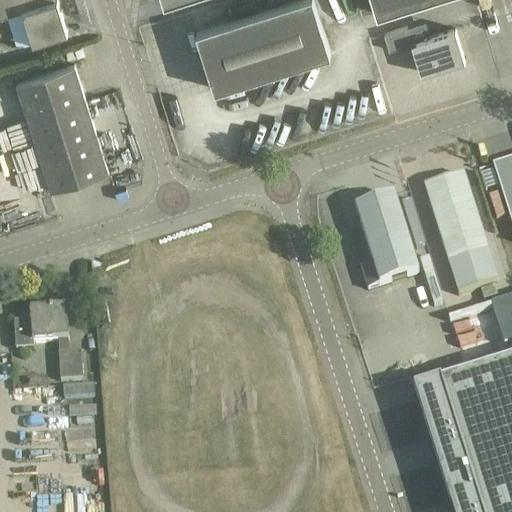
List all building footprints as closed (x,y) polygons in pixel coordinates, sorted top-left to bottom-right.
[(0,0),(0,17),(19,12),(23,11),(22,10),(51,1),(50,0),(0,0)] [(23,11),(33,43),(48,38),(68,32),(57,0),(53,0),(51,1),(22,10),(23,11)] [(331,53),(314,0),(292,0),(196,30),(215,89),(331,53)] [(511,0),(373,0),(377,14),(421,0),(511,0)] [(389,50),(412,42),(407,27),(384,34),(389,50)] [(455,29),(412,42),(422,73),(465,59),(455,29)] [(74,64),(17,82),(51,189),(108,171),(74,64)] [(511,226),(511,161),(493,167),(511,226)] [(499,285),(489,254),(470,195),(464,176),(424,189),(430,208),(459,297),(499,285)] [(187,217),(214,206),(210,195),(183,206),(187,217)] [(356,210),(373,265),(380,288),(399,282),(419,276),(400,217),(394,198),(356,210)] [(380,288),(373,265),(361,269),(368,291),(380,288)] [(60,383),(83,382),(82,354),(70,355),(67,311),(31,313),(32,323),(15,324),(16,352),(34,351),(34,345),(59,343),(60,356),(59,356),(60,383)] [(511,511),(511,364),(418,394),(454,511),(511,511)]
